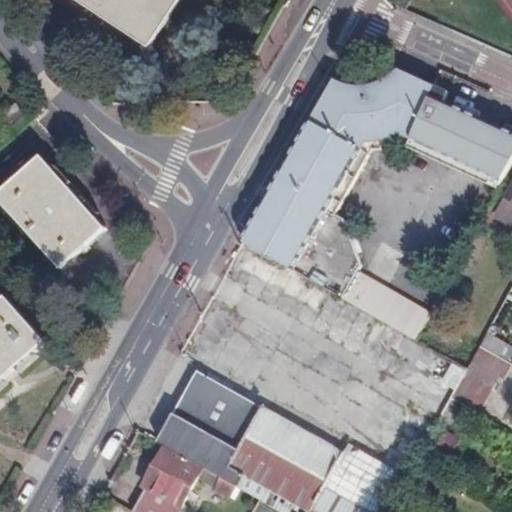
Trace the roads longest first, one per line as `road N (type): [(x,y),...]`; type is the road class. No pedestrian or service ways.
road 1 (secondary): [(205,241),(47,511)]
road 2 (unknown): [(511,87),(457,209),(440,225),(420,229),(361,206)]
road 3 (residential): [(332,5),(511,78)]
road 4 (tertiary): [(87,118),(205,241)]
road 5 (tertiary): [(281,95),(205,141),(133,139)]
road 6 (tertiary): [(0,22),(87,118)]
road 7 (secondary): [(281,95),(221,209)]
